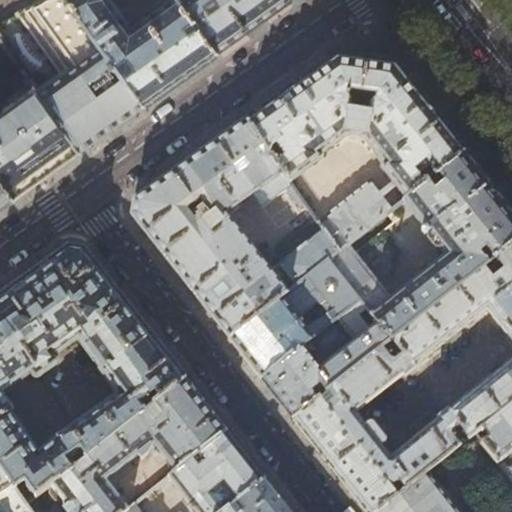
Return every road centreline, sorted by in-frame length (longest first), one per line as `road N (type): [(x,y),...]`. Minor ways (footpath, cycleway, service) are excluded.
road 1 (residential): [(76,194),(323,511)]
road 2 (residential): [(347,0),(76,194)]
